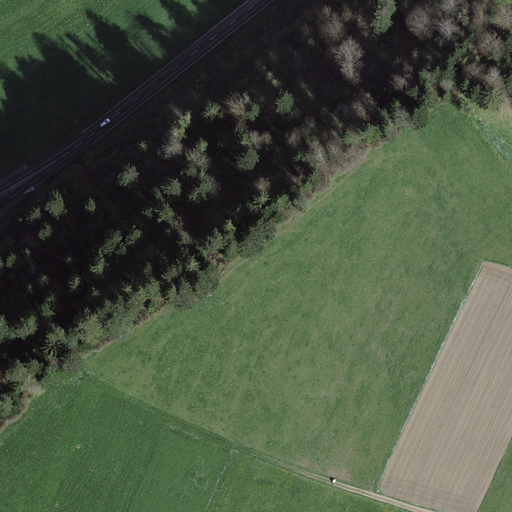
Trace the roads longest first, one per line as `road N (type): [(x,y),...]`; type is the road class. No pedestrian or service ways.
road 1 (tertiary): [(0,193),(265,0)]
road 2 (track): [(218,439),(419,511)]
